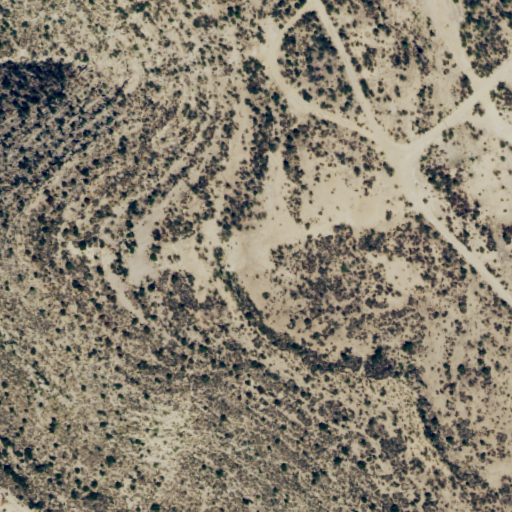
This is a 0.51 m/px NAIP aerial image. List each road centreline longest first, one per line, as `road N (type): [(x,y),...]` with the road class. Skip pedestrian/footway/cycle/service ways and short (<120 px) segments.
road 1 (track): [(0,407),(187,301),(362,251),(428,241)]
road 2 (track): [(511,344),(428,241),(403,167),(511,39)]
